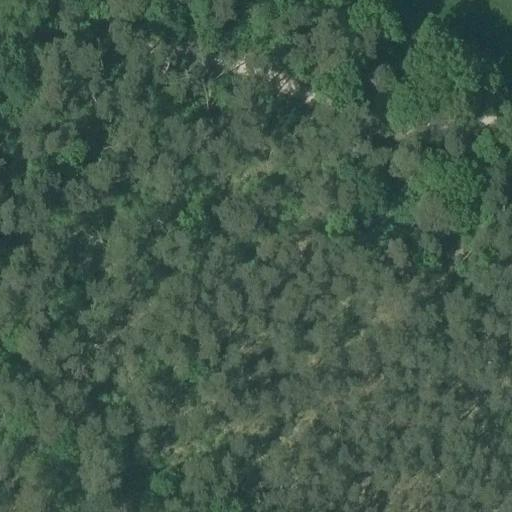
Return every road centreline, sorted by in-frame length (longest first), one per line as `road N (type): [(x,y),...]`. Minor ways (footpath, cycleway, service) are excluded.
road 1 (track): [(0,111),(40,122),(214,73),(388,131),(467,127),(511,135)]
road 2 (track): [(511,128),(348,0)]
road 3 (track): [(31,0),(214,73)]
